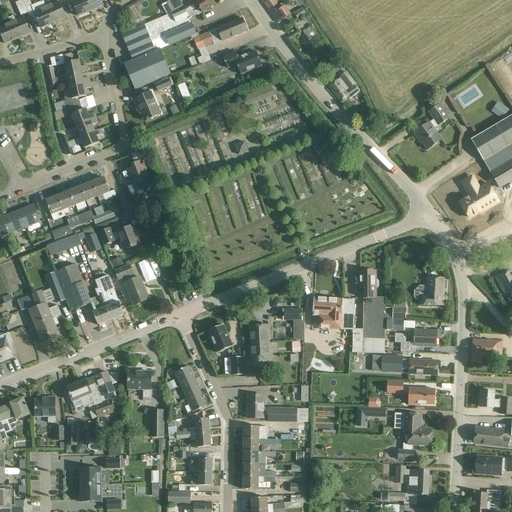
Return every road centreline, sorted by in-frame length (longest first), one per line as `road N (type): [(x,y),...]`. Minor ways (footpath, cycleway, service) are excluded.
road 1 (tertiary): [(432,215),(295,61),(253,0)]
road 2 (unclassified): [(180,315),(432,215)]
road 3 (tertiary): [(451,511),(462,289)]
road 4 (residential): [(20,188),(122,144),(102,35)]
road 5 (residential): [(227,511),(226,414),(180,315)]
road 6 (unclassified): [(0,386),(180,315)]
